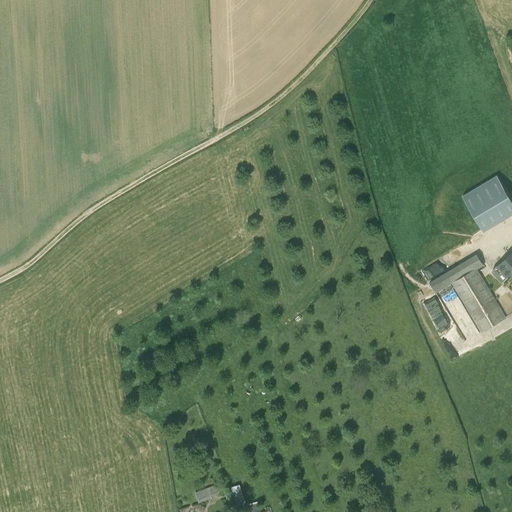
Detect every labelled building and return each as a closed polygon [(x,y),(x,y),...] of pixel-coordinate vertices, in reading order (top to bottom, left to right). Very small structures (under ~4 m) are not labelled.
[(483,231),(511,213),(511,199),(497,175),(462,196),(483,231)] [(511,252),(498,265),(492,271),(502,282),(508,276),(511,274),(511,275),(511,252)] [(505,317),(477,269),(483,265),(477,254),(430,282),(436,292),(452,283),(481,331),(505,317)] [(438,261),(423,270),(428,278),(443,269),(438,261)] [(438,326),(449,321),(438,297),(427,302),(438,326)] [(232,485),(239,504),(247,501),(240,482),(232,485)] [(198,502),(211,497),(210,494),(218,491),(216,485),(195,492),(198,502)] [(257,503),(244,506),(245,511),(248,511),(259,509),(257,503)]
